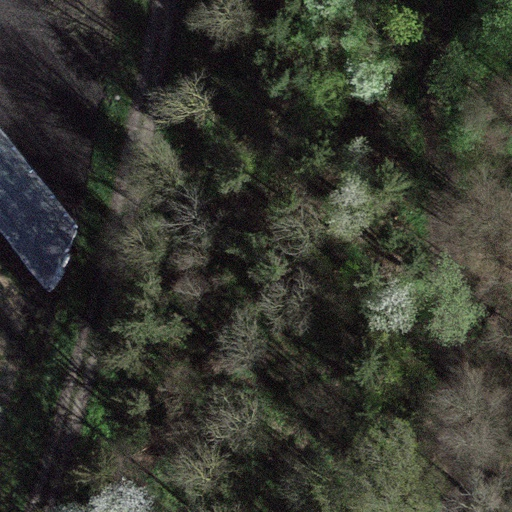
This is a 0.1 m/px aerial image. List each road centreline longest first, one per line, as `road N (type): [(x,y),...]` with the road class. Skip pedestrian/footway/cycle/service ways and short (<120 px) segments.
road 1 (track): [(26,511),(157,0)]
road 2 (track): [(459,511),(476,454),(432,0)]
